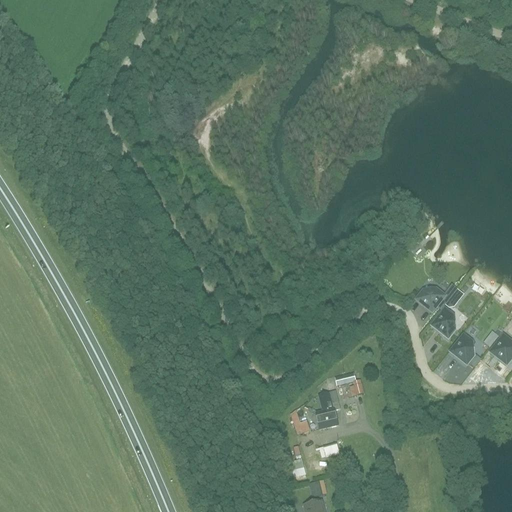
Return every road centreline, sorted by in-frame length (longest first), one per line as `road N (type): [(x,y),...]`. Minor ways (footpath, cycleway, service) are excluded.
road 1 (track): [(273,382),(253,372),(108,123),(106,101),(161,0)]
road 2 (trunk): [(168,511),(81,326),(0,188)]
road 3 (track): [(511,389),(441,387),(427,379),(403,314),(375,307),(356,315)]
